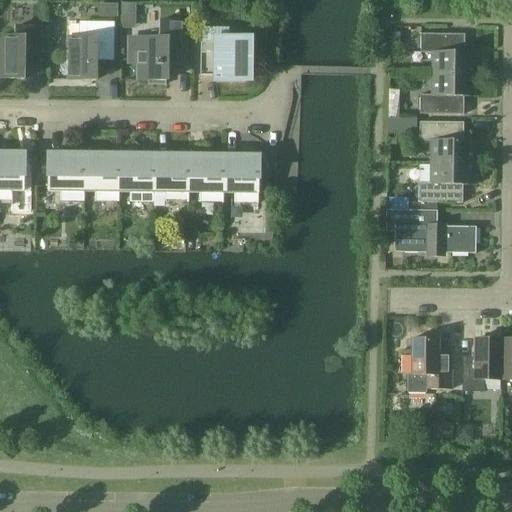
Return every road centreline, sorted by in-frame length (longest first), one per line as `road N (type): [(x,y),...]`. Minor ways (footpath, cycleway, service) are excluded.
road 1 (residential): [(511,502),(0,505)]
road 2 (residential): [(0,117),(263,119),(295,70)]
road 3 (residential): [(509,301),(511,106)]
